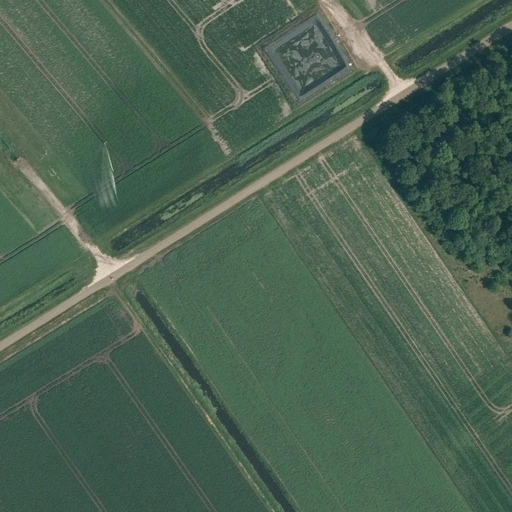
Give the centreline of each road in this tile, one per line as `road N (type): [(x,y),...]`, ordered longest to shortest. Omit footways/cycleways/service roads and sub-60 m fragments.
road 1 (unclassified): [(0,346),(511,24)]
road 2 (track): [(109,277),(272,511)]
